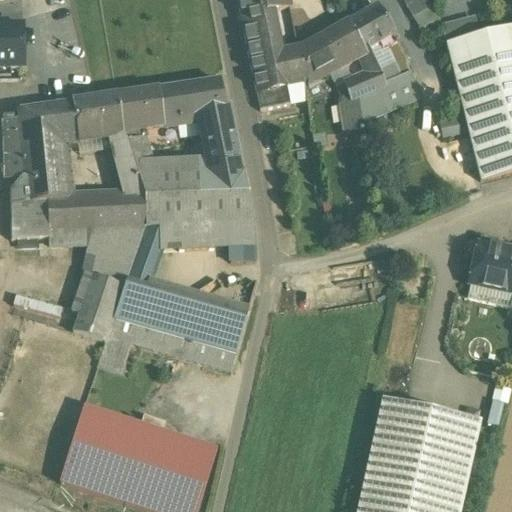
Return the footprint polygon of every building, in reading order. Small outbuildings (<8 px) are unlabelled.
[(288,0),(237,0),(257,95),(287,89),(305,85),(299,54),(281,57),(273,13),(290,10),(288,0)] [(432,0),(402,0),(414,19),(436,6),(432,0)] [(377,10),(350,25),(357,41),(361,39),(367,51),(368,52),(369,52),(395,39),(377,10)] [(475,20),(442,28),(447,48),(480,39),(475,20)] [(350,25),(320,43),(339,72),(354,64),(351,59),(360,55),(367,51),(361,39),(357,41),(350,25)] [(0,27),(0,72),(19,72),(22,69),(21,33),(18,31),(7,31),(5,28),(0,27)] [(447,48),(446,48),(481,185),(511,176),(511,31),(480,39),(447,48)] [(395,39),(369,52),(379,74),(385,89),(379,92),(389,114),(421,100),(407,64),(407,63),(395,39)] [(320,43),(301,53),(308,88),(339,72),(320,43)] [(367,51),(360,55),(370,77),(379,74),(369,52),(368,52),(367,51)] [(370,77),(345,87),(351,103),(351,104),(360,100),(379,92),(385,89),(379,74),(370,77)] [(220,85),(158,94),(163,129),(199,123),(201,138),(232,133),(228,111),(225,111),(220,85)] [(287,89),(257,95),(261,113),(291,107),(287,89)] [(158,94),(117,100),(122,135),(123,135),(140,133),(163,129),(158,94)] [(117,100),(56,109),(59,145),(77,142),(77,143),(122,135),(117,100)] [(360,100),(351,104),(351,103),(341,107),(345,134),(361,132),(361,133),(364,133),(364,132),(365,132),(360,100)] [(56,109),(19,115),(20,126),(27,207),(27,208),(46,207),(64,205),(64,204),(59,145),(56,109)] [(20,126),(3,126),(5,183),(23,182),(11,196),(11,209),(27,207),(20,126)] [(153,172),(144,142),(140,133),(123,135),(126,143),(145,200),(160,199),(153,172)] [(235,133),(201,138),(205,170),(153,172),(160,199),(145,200),(146,231),(176,230),(212,229),(252,227),(235,133)] [(145,200),(126,143),(120,145),(118,145),(121,161),(126,201),(145,200)] [(126,201),(64,204),(64,205),(46,207),(46,235),(47,235),(68,235),(146,231),(145,200),(126,201)] [(46,207),(27,208),(27,207),(11,209),(10,244),(47,243),(48,243),(47,235),(46,235),(46,207)] [(252,227),(212,229),(213,254),(256,253),(252,227)] [(212,229),(176,230),(177,255),(213,254),(212,229)] [(176,230),(146,231),(127,285),(114,324),(235,360),(248,314),(149,285),(159,255),(177,255),(176,230)] [(146,231),(68,235),(68,249),(93,249),(84,275),(127,285),(146,231)] [(68,235),(47,235),(48,243),(47,243),(47,249),(68,249),(68,235)] [(511,256),(477,249),(469,288),(511,297),(511,256)] [(127,285),(84,275),(72,315),(79,318),(73,336),(106,347),(108,341),(114,324),(127,285)] [(235,360),(114,324),(108,341),(130,348),(230,377),(235,360)] [(130,348),(108,341),(106,347),(98,371),(121,378),(130,348)] [(487,404),(484,419),(498,422),(502,407),(487,404)] [(460,511),(479,427),(381,405),(357,511),(460,511)] [(197,511),(216,454),(83,411),(59,487),(135,511),(197,511)]
